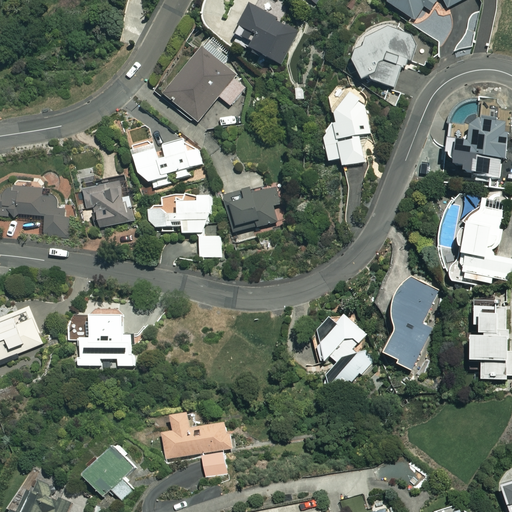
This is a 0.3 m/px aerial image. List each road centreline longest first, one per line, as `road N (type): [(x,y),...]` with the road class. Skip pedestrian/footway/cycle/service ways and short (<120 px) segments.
road 1 (residential): [(511,75),(476,70),(434,93),(368,244),(315,286),(241,297),(0,254)]
road 2 (residential): [(0,136),(56,126),(107,103),(143,62),(177,0)]
